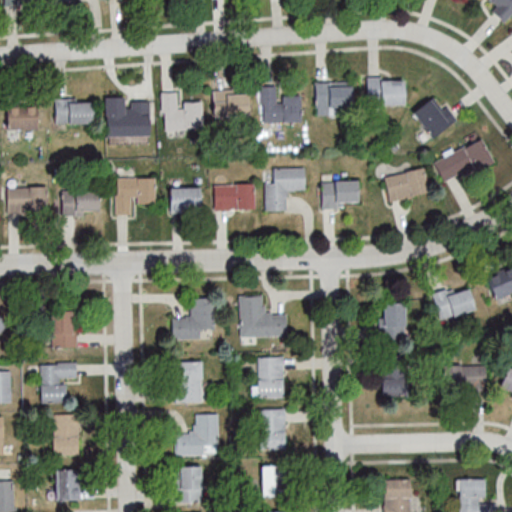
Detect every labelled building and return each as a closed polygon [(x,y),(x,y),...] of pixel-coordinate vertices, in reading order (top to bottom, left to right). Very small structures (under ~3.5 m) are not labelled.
[(511,0),(482,0),(504,23),(511,14),(511,0)] [(406,104),(406,78),(368,78),(368,104),(406,104)] [(316,115),(337,115),(337,108),(355,108),(355,81),(316,81),(316,115)] [(302,122),(302,96),(280,96),(280,88),(262,88),(262,122),(302,122)] [(203,101),(180,102),(180,91),(162,91),(163,130),(204,129),(203,101)] [(250,120),(250,91),(214,91),(214,120),(250,120)] [(432,139),(457,121),(437,94),(412,112),(432,139)] [(150,136),(150,102),(126,102),(126,96),(106,96),(106,136),(150,136)] [(55,124),(93,124),(93,98),(55,98),(55,124)] [(38,106),(7,106),(7,129),(38,129),(38,106)] [(434,160),(444,183),(494,162),(483,138),(434,160)] [(430,194),(424,167),(384,176),(389,202),(430,194)] [(287,211),(287,190),(305,190),(306,168),(275,168),(275,181),(266,181),(265,210),(287,211)] [(156,177),(116,177),(116,214),(133,214),(133,204),(156,204),(156,177)] [(321,181),(321,207),(359,207),(359,181),(321,181)] [(214,184),(214,210),(255,210),(255,184),(214,184)] [(47,186),(7,186),(7,213),(47,213),(47,186)] [(201,211),(201,187),(170,187),(170,211),(201,211)] [(99,190),(62,190),(62,215),(99,215),(99,190)] [(511,292),(511,265),(485,276),(494,299),(511,292)] [(476,310),(470,285),(433,295),(440,319),(476,310)] [(239,337),(287,337),(287,313),(264,313),(264,295),(239,295),(239,337)] [(213,328),(213,299),(192,299),(192,317),(172,317),(172,338),(202,338),(202,328),(213,328)] [(406,339),(406,302),(380,303),(381,339),(406,339)] [(77,347),(77,311),(52,311),(52,347),(77,347)] [(283,358),(256,358),(256,397),(283,397),(283,358)] [(382,396),(411,396),(411,360),(382,360),(382,396)] [(176,402),(202,402),(202,361),(176,361),(176,402)] [(77,362),(41,362),(41,403),(66,403),(66,379),(77,379),(77,362)] [(487,365),(444,364),(444,389),(486,390),(487,365)] [(511,368),(508,367),(499,390),(511,395),(511,368)] [(0,402),(11,403),(11,370),(0,370),(0,402)] [(285,450),(285,409),(260,409),(260,450),(285,450)] [(218,413),(196,414),(196,433),(176,433),(176,455),(219,454),(218,413)] [(79,455),(79,415),(53,415),(53,455),(79,455)] [(261,465),(261,496),(283,496),(283,465),(261,465)] [(201,502),(201,466),(179,466),(179,502),(201,502)] [(0,511),(14,511),(13,470),(0,470),(0,511)] [(55,500),(80,500),(80,470),(55,470),(55,500)] [(411,511),(412,479),(384,479),(383,511),(411,511)] [(486,503),(486,479),(458,479),(458,511),(493,511),(494,503),(486,503)]
